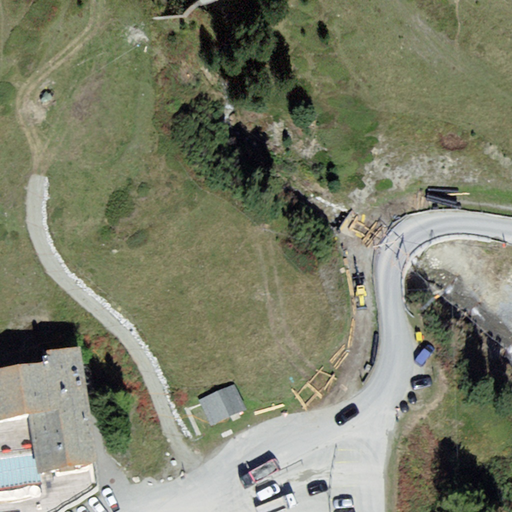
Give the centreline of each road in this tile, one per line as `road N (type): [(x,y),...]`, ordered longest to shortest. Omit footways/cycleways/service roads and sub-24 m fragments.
road 1 (unclassified): [(160,511),(379,394),(395,363),(388,278),(401,243),(452,225),(511,231)]
road 2 (track): [(232,511),(118,322),(49,260),(34,226),(35,192)]
